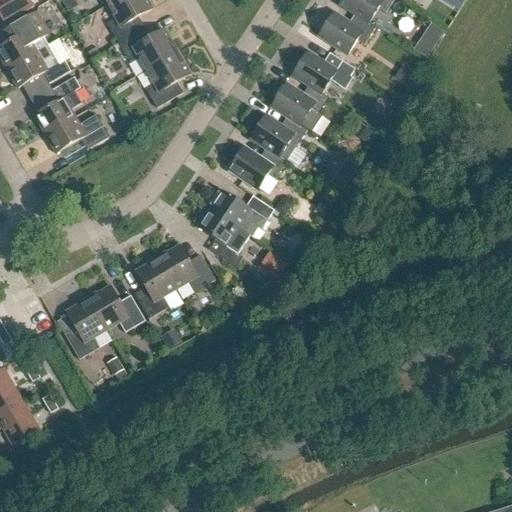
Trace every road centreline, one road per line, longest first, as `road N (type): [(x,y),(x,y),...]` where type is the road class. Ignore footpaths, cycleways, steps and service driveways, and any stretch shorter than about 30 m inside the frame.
road 1 (primary): [(511,335),(323,393),(109,511)]
road 2 (primary): [(181,511),(302,444),(400,403),(511,370)]
road 3 (residential): [(36,218),(59,238),(80,237),(140,211),(228,80)]
